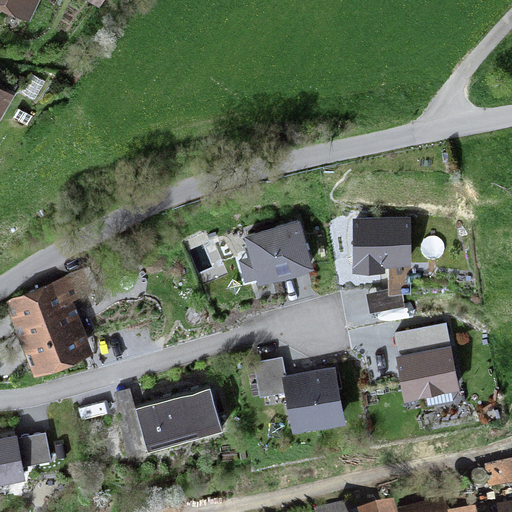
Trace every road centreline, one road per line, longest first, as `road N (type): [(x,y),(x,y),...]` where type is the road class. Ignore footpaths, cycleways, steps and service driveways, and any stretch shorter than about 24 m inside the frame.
road 1 (unclassified): [(511,108),(305,155),(148,203),(0,279)]
road 2 (residential): [(0,402),(332,309)]
road 3 (residential): [(233,511),(511,446)]
road 4 (track): [(446,119),(449,82),(511,14)]
